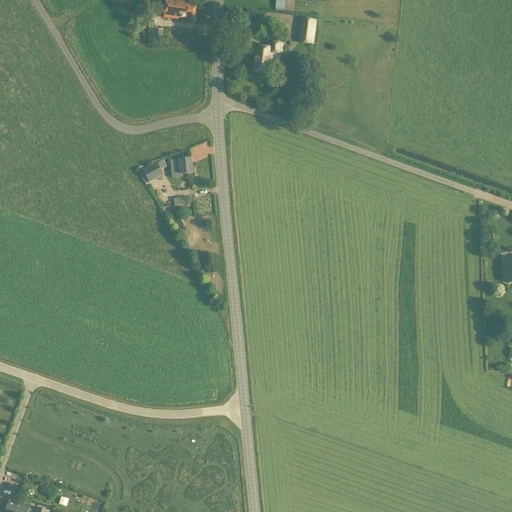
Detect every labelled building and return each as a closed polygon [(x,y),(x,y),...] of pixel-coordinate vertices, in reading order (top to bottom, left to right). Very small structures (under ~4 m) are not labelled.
[(180,0),(177,0),(166,0),(164,18),(178,20),(178,18),(194,20),(196,5),(180,2),(180,0)] [(284,13),(285,0),(276,0),(275,12),(284,13)] [(302,45),(307,45),(309,45),(313,45),(316,21),(311,20),(312,19),(309,19),(305,18),(305,19),(300,18),(298,43),(302,44),(302,45)] [(162,30),(154,29),(153,39),(161,40),(162,30)] [(281,56),(282,44),(270,43),(269,49),(256,47),(253,71),(269,73),(271,55),(281,56)] [(192,164),(191,159),(170,162),(172,179),(182,178),(182,175),(192,174),(192,164)] [(157,164),(142,171),(149,183),(163,176),(157,164)] [(186,226),(182,218),(175,221),(179,229),(186,226)] [(94,493),(102,495),(105,484),(98,482),(94,493)] [(58,502),(77,507),(80,495),(62,490),(58,502)] [(48,511),(49,511),(37,508),(9,501),(5,511),(48,511)]
